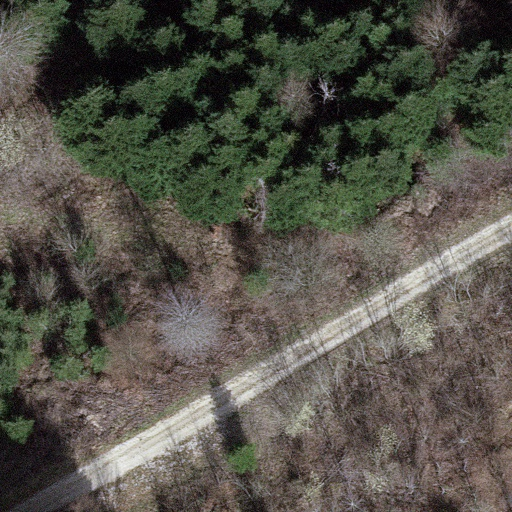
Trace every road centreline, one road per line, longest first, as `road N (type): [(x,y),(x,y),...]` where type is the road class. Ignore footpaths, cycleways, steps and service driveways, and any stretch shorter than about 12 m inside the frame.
road 1 (track): [(511,228),(456,261),(242,253),(158,245),(0,203)]
road 2 (track): [(456,261),(31,511)]
